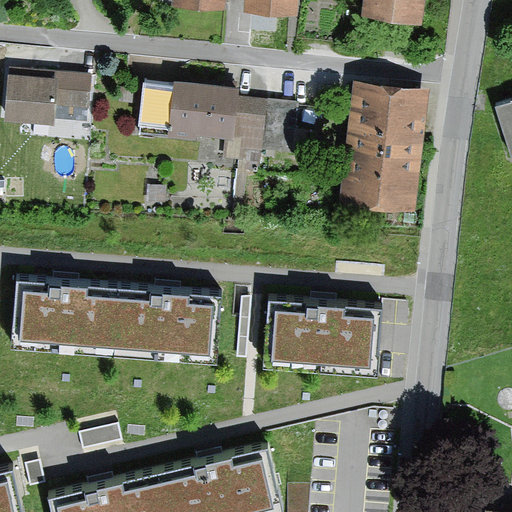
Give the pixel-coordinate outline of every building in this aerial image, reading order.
[(369,0),(368,7),(417,14),(418,0),(369,0)] [(90,75),(10,68),(6,113),(33,115),(34,111),(52,112),(51,117),(53,117),(54,99),(87,102),(90,75)] [(176,84),(145,81),(140,130),(172,133),(173,123),(231,130),(232,127),(241,128),(240,142),(241,142),(238,166),(258,168),(260,144),(265,99),(235,96),(236,86),(223,85),(223,87),(176,82),(176,84)] [(360,132),(353,192),(403,198),(413,113),(418,113),(420,95),(419,92),(418,90),(415,88),(413,86),(390,83),(390,87),(366,84),(363,104),(357,103),(353,131),(360,132)] [(511,96),(495,102),(511,154),(511,96)] [(298,103),(265,99),(260,144),(286,148),(288,126),(296,127),(298,103)] [(165,184),(152,184),(151,199),(164,199),(165,184)] [(119,281),(16,273),(13,320),(32,321),(31,334),(97,339),(97,326),(116,328),(119,281)] [(222,289),(119,281),(116,328),(133,329),(132,341),(198,346),(199,334),(218,336),(222,289)] [(383,301),(268,293),(265,339),(284,341),(283,353),(359,359),(360,347),(379,348),(383,301)] [(260,490),(278,486),(268,440),(158,465),(168,511),(186,507),(187,511),(218,511),(263,502),(260,490)] [(5,511),(24,508),(13,462),(0,465),(0,511),(5,511)] [(162,511),(168,511),(158,465),(48,491),(53,511),(162,511)]
